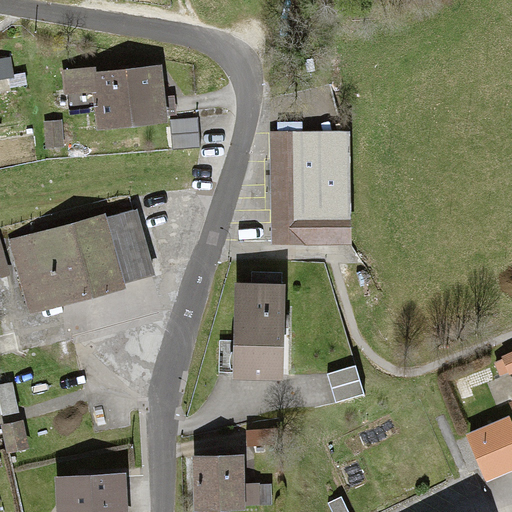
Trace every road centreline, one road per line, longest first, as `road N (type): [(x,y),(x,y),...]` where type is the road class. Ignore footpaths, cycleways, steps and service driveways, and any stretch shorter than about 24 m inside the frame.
road 1 (residential): [(185,312),(251,149),(249,86),(228,52),(138,25),(0,7)]
road 2 (unclassified): [(185,312),(34,338)]
road 3 (unclassified): [(165,367),(27,411)]
road 4 (residential): [(157,511),(165,367)]
